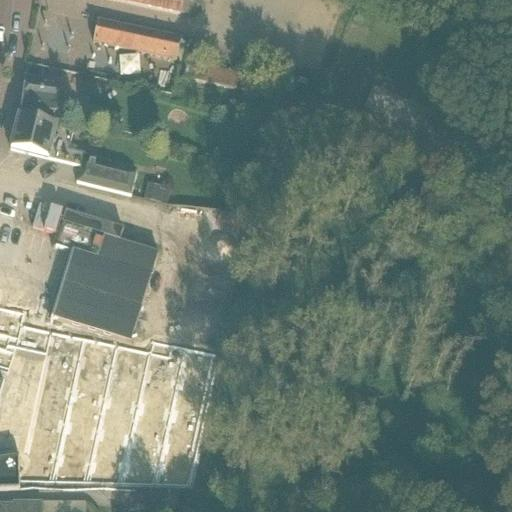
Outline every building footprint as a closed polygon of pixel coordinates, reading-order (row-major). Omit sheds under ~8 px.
[(103,0),(179,16),(182,0),(103,0)] [(41,15),(30,55),(71,66),(82,26),(41,15)] [(93,44),(176,62),(180,41),(97,23),(93,44)] [(235,92),(240,75),(199,66),(195,83),(196,83),(235,92)] [(19,115),(39,116),(61,116),(113,129),(116,116),(78,107),(78,106),(67,104),(66,108),(58,107),(61,84),(25,79),(25,78),(24,78),(19,115)] [(82,93),(102,99),(106,88),(86,82),(82,93)] [(368,111),(404,119),(409,95),(373,87),(368,111)] [(68,152),(73,132),(37,124),(18,119),(10,152),(81,169),(77,184),(131,198),(136,176),(83,162),(84,156),(68,152)] [(144,200),(161,202),(163,188),(146,186),(144,200)] [(0,373),(6,376),(4,384),(0,395),(0,458),(17,455),(19,484),(190,488),(219,357),(172,346),(152,342),(149,354),(22,326),(25,314),(0,308),(0,373)] [(0,492),(19,492),(19,484),(17,455),(0,458),(0,492)] [(135,511),(168,511),(168,492),(135,492),(135,511)]
